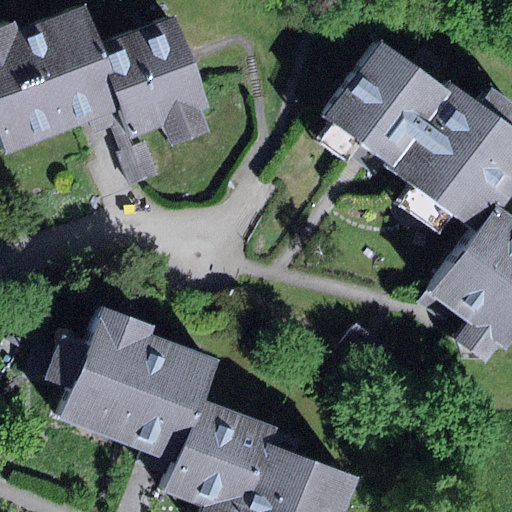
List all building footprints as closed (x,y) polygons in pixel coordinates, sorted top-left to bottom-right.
[(0,135),(7,155),(120,111),(132,141),(165,128),(172,147),(212,132),(205,114),(212,111),(175,17),(103,45),(88,6),(18,33),(15,24),(0,29),(0,135)] [(321,115),(482,231),(500,205),(511,188),(511,134),(378,37),(321,115)] [(144,142),(117,154),(131,189),(159,178),(144,142)] [(500,345),(509,352),(511,348),(511,213),(500,205),(482,231),(435,295),(471,321),(458,339),(489,361),(500,345)] [(174,466),(197,403),(212,362),(151,340),(155,327),(101,307),(88,345),(71,390),(59,425),(151,457),(174,466)] [(356,324),(338,348),(369,371),(387,347),(356,324)] [(71,390),(88,345),(61,335),(44,380),(71,390)] [(274,430),(197,403),(174,466),(164,493),(198,505),(194,511),(350,511),(362,480),(269,446),(274,430)]
